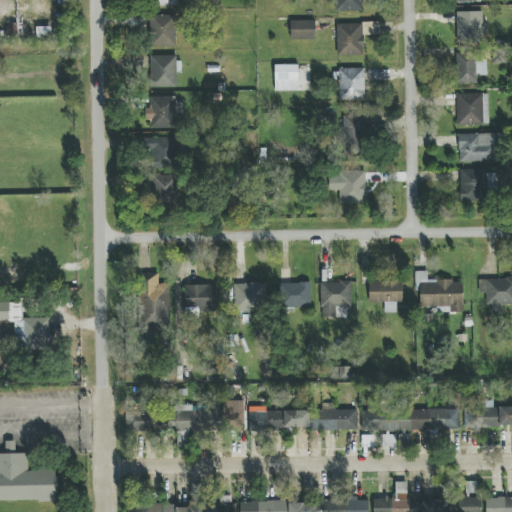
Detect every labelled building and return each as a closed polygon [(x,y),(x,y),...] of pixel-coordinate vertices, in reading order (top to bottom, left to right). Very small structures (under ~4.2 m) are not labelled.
[(336,0),(336,12),(363,11),(362,0),(336,0)] [(483,12),(457,12),(457,44),(483,43),(483,12)] [(176,47),(176,15),(151,16),(151,47),(176,47)] [(290,21),(291,40),(316,39),(315,20),(290,21)] [(364,56),(364,35),(380,35),(380,23),(337,24),(337,56),(364,56)] [(457,85),(478,84),(478,76),(487,76),(487,53),(455,55),(457,85)] [(179,56),(151,56),(150,88),(176,88),(176,73),(179,73),(179,56)] [(274,66),(275,92),(299,91),(298,65),(274,66)] [(457,125),(489,125),(488,94),(457,94),(457,125)] [(176,97),(150,97),(150,108),(147,108),(147,128),(175,129),(176,97)] [(344,157),(365,156),(364,115),(343,116),(344,157)] [(459,134),(459,162),(498,161),(497,134),(459,134)] [(151,169),(178,168),(178,137),(151,138),(151,169)] [(460,202),(486,203),(486,190),(497,190),(497,174),(487,174),(487,170),(460,169),(460,202)] [(339,204),(366,204),(365,171),(339,172),(339,177),(329,177),(330,192),(339,191),(339,204)] [(176,203),(177,175),(153,175),(152,202),(176,203)] [(463,312),(463,280),(427,280),(427,271),(415,271),(415,290),(419,290),(420,307),(451,306),(451,312),(463,312)] [(170,284),(158,283),(158,273),(141,273),(140,332),(158,332),(158,327),(169,327),(170,284)] [(511,304),(511,278),(479,278),(479,293),(485,293),(485,305),(492,305),(492,313),(502,313),(502,305),(511,304)] [(402,280),(368,281),(369,302),(384,302),(384,312),(396,312),(396,302),(403,301),(402,280)] [(351,281),(320,282),(321,317),(336,317),(335,307),(351,307),(351,281)] [(265,283),(232,283),(232,312),(265,312),(265,283)] [(279,284),(280,307),(311,307),(310,283),(279,284)] [(216,309),(215,284),(184,285),(184,310),(216,309)] [(0,302),(0,321),(8,321),(9,303),(0,302)] [(22,303),(10,302),(9,320),(22,320),(22,303)] [(24,318),(24,348),(49,349),(49,318),(24,318)] [(174,412),(126,412),(126,431),(244,431),(244,403),(233,403),(232,410),(209,410),(209,405),(174,405),(174,412)] [(356,429),(356,409),(335,410),(335,403),(322,403),(322,410),(310,410),(311,431),(356,429)] [(309,410),(265,411),(265,407),(248,408),(249,432),(291,431),(291,428),(309,428),(309,410)] [(511,427),(511,407),(463,408),(463,428),(511,427)] [(459,410),(362,409),(362,430),(459,430),(459,410)] [(397,435),(384,432),(381,445),(394,448),(397,435)] [(27,470),(27,454),(0,454),(0,500),(57,500),(57,470),(27,470)] [(481,511),(481,497),(453,498),(453,511),(441,511),(441,500),(422,501),(422,497),(407,497),(407,482),(395,482),(395,497),(373,498),(373,511),(481,511)] [(511,511),(511,498),(486,498),(485,511),(511,511)] [(234,511),(234,503),(206,502),(206,511),(234,511)]
